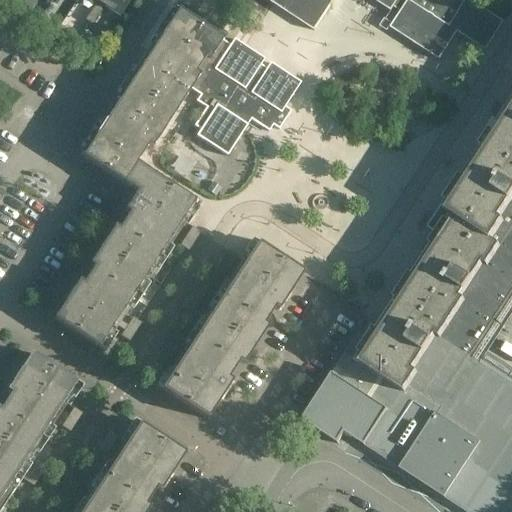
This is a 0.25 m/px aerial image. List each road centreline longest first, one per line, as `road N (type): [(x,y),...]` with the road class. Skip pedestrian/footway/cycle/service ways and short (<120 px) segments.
road 1 (residential): [(228,458),(0,310)]
road 2 (residential): [(0,33),(87,89),(41,161)]
road 3 (residential): [(228,458),(331,301)]
road 4 (residential): [(41,161),(63,179),(64,200),(0,300)]
road 5 (tertiary): [(281,492),(299,468),(325,462),(406,511)]
